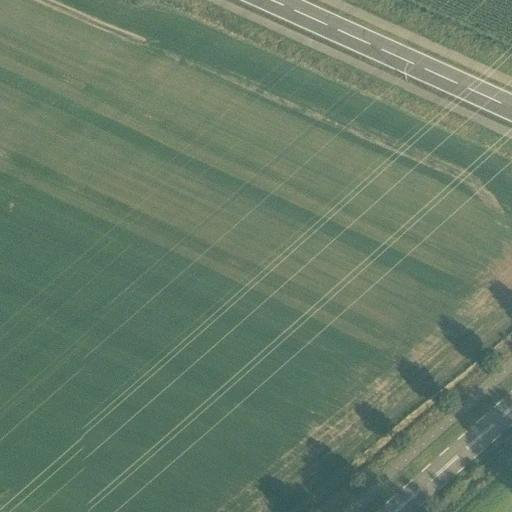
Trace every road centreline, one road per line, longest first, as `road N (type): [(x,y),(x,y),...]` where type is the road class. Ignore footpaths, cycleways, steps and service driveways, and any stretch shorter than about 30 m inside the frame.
road 1 (secondary): [(511,109),(269,0)]
road 2 (secondary): [(398,511),(511,410)]
